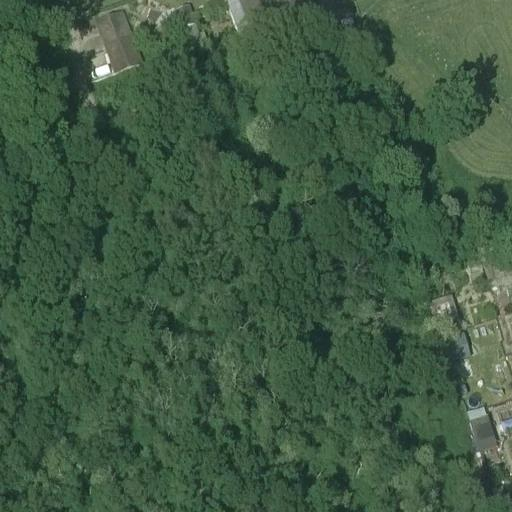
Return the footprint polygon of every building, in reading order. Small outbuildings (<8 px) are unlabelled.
[(242,0),(226,6),(239,41),(272,28),(297,18),(306,15),(299,0),(242,0)] [(188,11),(173,17),(176,25),(192,20),(188,11)] [(120,18),(96,27),(106,53),(130,42),(120,18)] [(297,18),(272,28),(276,39),(302,29),(297,18)] [(192,20),(176,25),(180,34),(195,28),(192,20)] [(130,43),(106,53),(116,78),(140,69),(130,43)] [(448,368),(469,362),(462,339),(441,345),(448,368)] [(467,418),(474,458),(494,455),(487,415),(467,418)]
